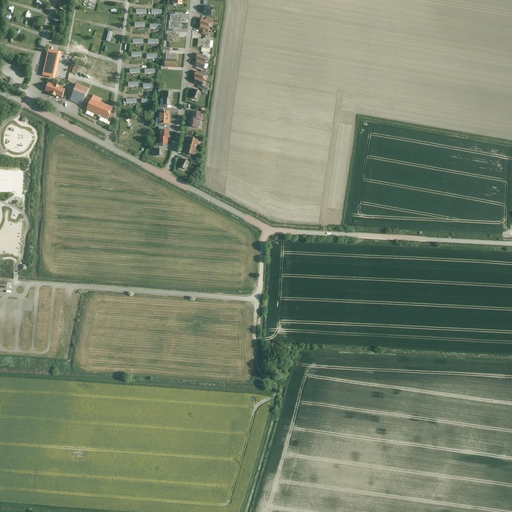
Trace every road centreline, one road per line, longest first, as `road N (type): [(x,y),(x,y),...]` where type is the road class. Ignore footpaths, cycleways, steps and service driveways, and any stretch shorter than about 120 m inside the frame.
road 1 (unclassified): [(267,230),(260,289),(251,299),(23,284)]
road 2 (unclassified): [(511,243),(267,230)]
road 3 (unclassified): [(166,174),(0,89)]
road 4 (unclassified): [(193,3),(166,174)]
